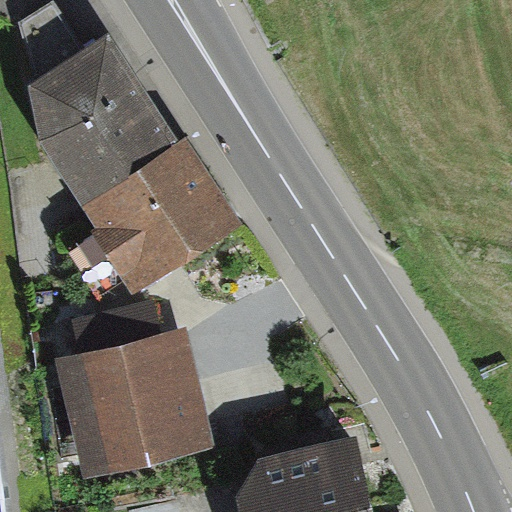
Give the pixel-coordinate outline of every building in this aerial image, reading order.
[(40,120),(81,181),(178,119),(109,10),(75,32),(55,0),(44,0),(22,14),(33,60),(29,63),(40,120)] [(187,113),(178,119),(81,181),(98,209),(92,212),(97,219),(128,270),(133,278),(136,276),(141,284),(163,270),(158,262),(246,208),(187,113)] [(128,270),(97,219),(69,236),(100,287),(128,270)] [(79,337),(56,341),(82,464),(214,437),(188,315),(161,320),(154,290),(73,308),(79,337)] [(380,511),(358,414),(259,436),(236,469),(245,511),(380,511)] [(0,511),(9,511),(0,435),(0,511)]
